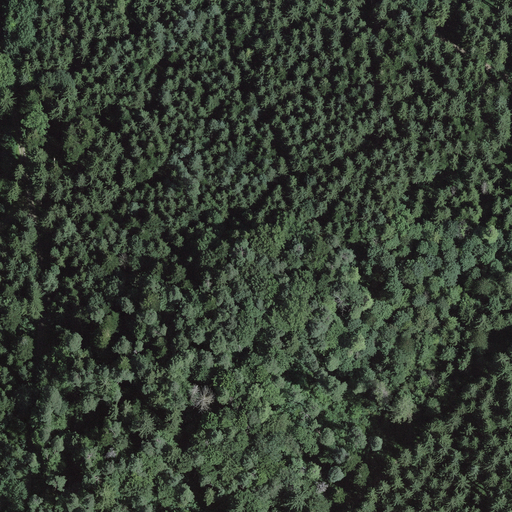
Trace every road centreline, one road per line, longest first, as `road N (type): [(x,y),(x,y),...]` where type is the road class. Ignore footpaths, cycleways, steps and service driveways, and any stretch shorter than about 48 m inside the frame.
road 1 (track): [(24,511),(41,258),(0,38)]
road 2 (track): [(511,354),(342,511)]
road 3 (track): [(399,0),(511,79)]
